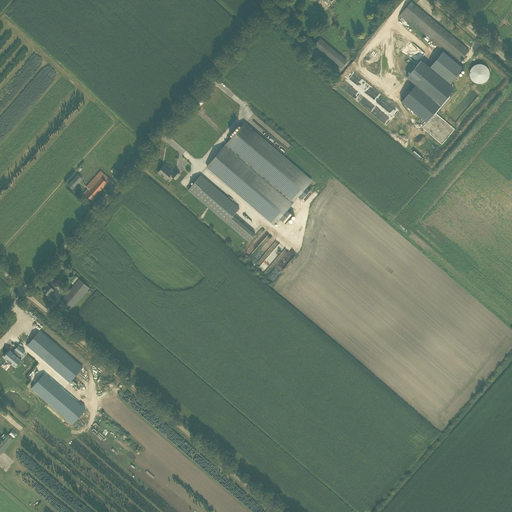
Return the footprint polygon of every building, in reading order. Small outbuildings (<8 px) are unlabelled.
[(409,22),(458,63),(469,50),(411,1),(399,15),(409,23),(409,22)] [(415,66),(425,54),(392,25),(383,35),(411,59),(409,61),(415,66)] [(381,37),(369,50),(378,58),(391,43),(385,38),(384,40),(381,37)] [(346,61),(323,42),(319,39),(315,45),(341,67),(346,61)] [(443,51),(429,67),(449,83),(462,67),(443,51)] [(372,70),(395,88),(402,79),(369,53),(362,61),(364,63),(360,68),(368,75),(372,70)] [(487,82),(487,65),(470,66),(471,83),(487,82)] [(339,86),(425,160),(438,144),(352,71),(339,86)] [(225,146),(207,167),(273,224),(311,180),(245,123),(227,144),(227,145),(226,147),(225,146)] [(166,179),(172,172),(164,166),(158,172),(166,179)] [(117,175),(120,172),(114,167),(111,170),(117,175)] [(90,190),(86,194),(92,200),(110,179),(100,171),(86,186),(90,190)] [(68,185),(69,186),(72,189),(82,179),(77,174),(68,185)] [(200,175),(188,190),(249,242),(255,234),(233,215),(239,208),(200,175)] [(280,218),(285,222),(293,214),(288,209),(280,218)] [(253,260),(255,261),(262,257),(264,249),(265,249),(264,247),(264,248),(255,253),(258,245),(256,242),(255,242),(250,245),(249,247),(248,247),(246,252),(251,253),(253,256),(255,255),(253,260)] [(275,248),(276,249),(276,250),(279,252),(283,247),(279,243),(275,248)] [(266,270),(274,257),(271,256),(272,255),(269,254),(262,265),(264,266),(263,268),(266,270)] [(79,279),(61,300),(71,309),(89,288),(79,279)] [(50,294),(54,289),(48,285),(43,291),(48,295),(47,297),(54,302),(56,299),(50,294)] [(27,346),(70,383),(83,368),(40,331),(27,346)] [(87,410),(44,373),(31,388),(74,425),(87,410)] [(0,453),(13,439),(8,435),(0,444),(0,453)]
